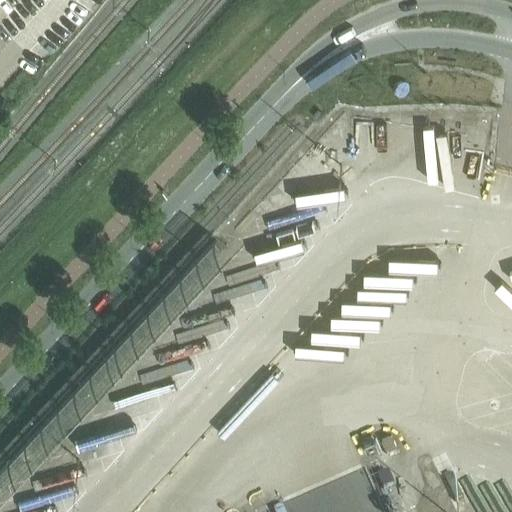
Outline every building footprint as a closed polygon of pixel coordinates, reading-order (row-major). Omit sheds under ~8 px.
[(0,0),(0,28),(13,41),(27,55),(42,68),(107,0),(0,0)] [(128,376),(177,390),(184,364),(202,369),(209,344),(220,347),(227,321),(194,311),(193,312),(176,307),(169,332),(156,328),(148,356),(134,352),(128,376)] [(392,435),(382,440),(390,458),(400,453),(392,435)] [(375,440),(364,445),(369,456),(380,451),(375,440)] [(388,473),(378,478),(384,490),(394,486),(388,473)]
